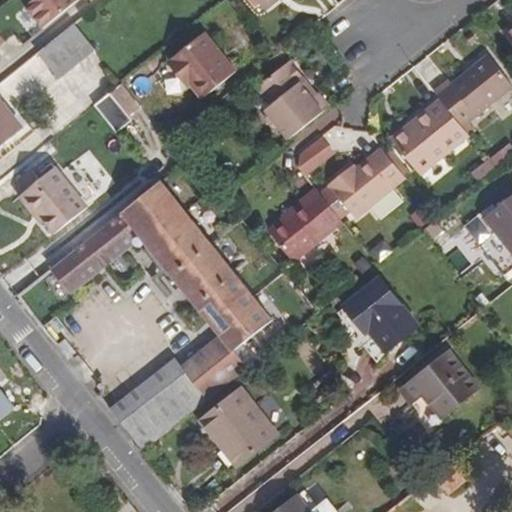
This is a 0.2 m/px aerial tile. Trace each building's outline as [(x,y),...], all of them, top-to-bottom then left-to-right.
[(33,0),(28,5),(44,26),(75,0),(33,0)] [(73,24),(40,52),(61,79),(95,51),(73,24)] [(237,71),(206,32),(168,62),(181,78),(184,76),(190,83),(203,99),(237,71)] [(464,128),(470,123),(511,91),(511,85),(490,57),(453,86),(450,82),(436,93),(443,101),(464,128)] [(292,140),(333,107),(322,94),(318,96),(315,99),(303,85),(307,82),(292,64),(261,88),(274,105),(269,110),(270,113),(269,118),(274,124),(280,125),(292,140)] [(184,76),(181,78),(187,85),(190,83),(184,76)] [(315,99),(318,96),(307,82),(303,85),(315,99)] [(121,83),(94,105),(117,134),(133,121),(130,117),(141,108),(121,83)] [(0,98),(0,159),(36,131),(29,123),(24,128),(0,98)] [(421,176),(471,138),(464,128),(443,101),(408,129),(412,135),(398,147),(421,176)] [(464,128),(471,138),(478,133),(470,123),(464,128)] [(394,141),(398,147),(412,135),(408,129),(394,141)] [(306,177),(333,154),(322,140),(302,156),(302,173),(306,177)] [(511,144),(475,173),(485,187),(511,166),(511,144)] [(356,219),(406,179),(382,149),(356,170),(349,176),(345,172),(330,185),(356,219)] [(37,212),(54,235),(88,208),(55,166),(39,180),(30,170),(17,181),(25,192),(20,195),(35,214),(37,212)] [(353,166),(345,172),(349,176),(356,170),(353,166)] [(159,258),(221,336),(234,351),(273,320),(216,250),(200,228),(162,181),(53,269),(72,292),(113,261),(143,236),(159,258)] [(343,223),(315,189),(302,199),(305,203),(290,215),(268,232),(292,263),(343,223)] [(511,268),(511,195),(485,217),(482,213),(465,226),(505,275),(511,268)] [(286,211),(290,215),(305,203),(302,199),(286,211)] [(386,351),(416,327),(379,280),(337,313),(364,346),(374,338),(386,351)] [(124,392),(106,406),(143,452),(247,369),(234,351),(221,336),(182,367),(177,361),(129,398),(124,392)] [(449,351),(402,390),(412,402),(424,393),(442,415),(478,387),(449,351)] [(276,434),(240,390),(204,419),(239,464),(276,434)] [(450,464),(436,474),(449,492),(464,481),(450,464)] [(416,491),(400,503),(406,511),(427,511),(430,510),(416,491)] [(311,511),(299,496),(278,511),(337,511),(327,499),(311,511)]
